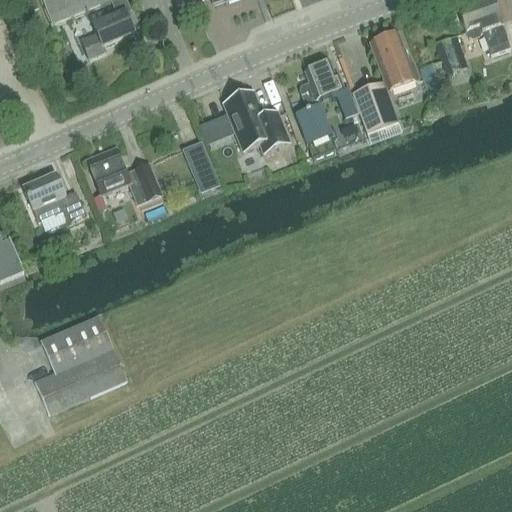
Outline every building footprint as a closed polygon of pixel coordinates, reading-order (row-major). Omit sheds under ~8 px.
[(93,30),(97,39),(82,44),(89,63),(105,57),(103,52),(134,39),(125,17),(130,15),(123,0),(38,0),(39,0),(51,30),(112,5),(118,19),(93,30)] [(197,0),(199,4),(209,0),(211,0),(215,8),(224,5),(225,7),(244,0),(243,0),(197,0)] [(492,3),(458,15),(466,37),(467,37),(469,43),(470,42),(471,44),(481,41),(480,39),(486,37),(488,41),(484,42),(491,60),(510,53),(492,3)] [(397,38),(386,41),(381,39),(375,42),(373,46),(370,48),(388,95),(418,84),(412,67),(409,68),(397,38)] [(447,77),(466,71),(455,40),(436,46),(447,77)] [(306,76),(310,87),(302,91),(300,95),(305,107),(305,108),(317,104),(330,99),(332,103),(336,101),(344,123),(355,118),(350,105),(352,105),(347,92),(342,94),(337,80),(334,82),(328,67),(306,76)] [(397,127),(384,90),(354,101),(367,138),(397,127)] [(253,97),(224,109),(243,156),(260,149),(263,158),(289,148),(276,117),(263,122),(253,97)] [(320,109),(295,118),(313,164),(337,154),(327,129),(327,127),(320,109)] [(213,179),(202,149),(188,155),(199,184),(213,179)] [(88,166),(101,201),(129,190),(137,210),(140,209),(140,213),(162,204),(149,169),(128,177),(119,154),(88,166)] [(63,178),(75,176),(72,162),(61,164),(63,178)] [(23,193),(33,216),(38,227),(55,219),(56,221),(62,218),(66,226),(85,218),(75,196),(64,201),(55,179),(23,193)] [(10,243),(2,246),(0,241),(0,279),(22,270),(10,243)] [(54,378),(35,386),(50,420),(93,400),(127,385),(128,384),(113,353),(99,321),(40,346),(54,378)]
